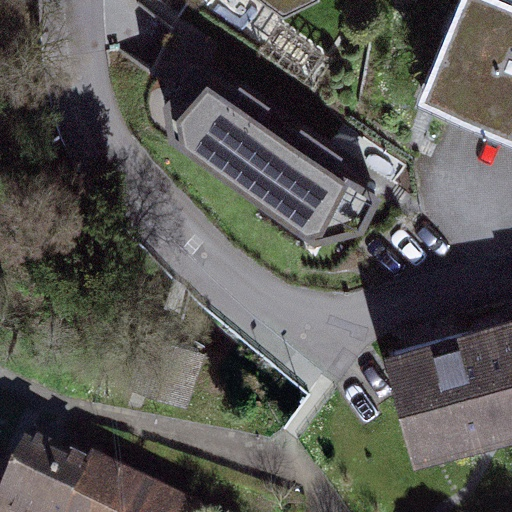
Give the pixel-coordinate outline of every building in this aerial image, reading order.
[(330,0),(183,0),(249,41),(330,3),(330,0)] [(511,142),(511,1),(509,0),(439,0),(395,102),(508,151),(511,142)] [(330,147),(250,84),(193,156),(273,219),(330,147)] [(511,316),(383,349),(412,463),(511,437),(511,316)] [(208,365),(149,341),(131,388),(189,412),(208,365)] [(164,511),(23,445),(0,493),(0,511),(164,511)]
